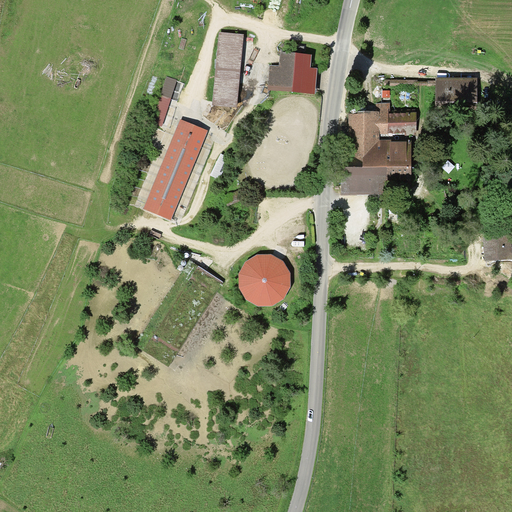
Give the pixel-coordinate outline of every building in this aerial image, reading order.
[(219,32),(212,105),(237,107),(244,34),(219,32)] [(311,54),(280,52),(279,66),(270,65),(269,91),(315,94),(317,67),(311,67),(311,54)] [(177,80),(166,76),(160,95),(171,99),(177,80)] [(436,101),(477,102),(478,78),(436,77),(436,101)] [(162,126),(171,99),(160,95),(151,123),(162,126)] [(376,111),(348,111),(348,167),(340,167),(340,195),(412,194),(412,141),(391,141),(391,140),(380,140),(380,133),(416,133),(416,110),(391,110),(391,103),(376,103),(376,111)] [(181,120),(144,209),(171,220),(208,131),(181,120)] [(507,239),(482,240),(483,263),(509,261),(507,239)] [(283,261),(271,254),(258,255),(246,262),(239,274),(239,287),(245,298),(258,306),(271,306),(284,300),(292,286),(290,273),(283,261)] [(190,260),(135,346),(168,367),(224,282),(190,260)]
